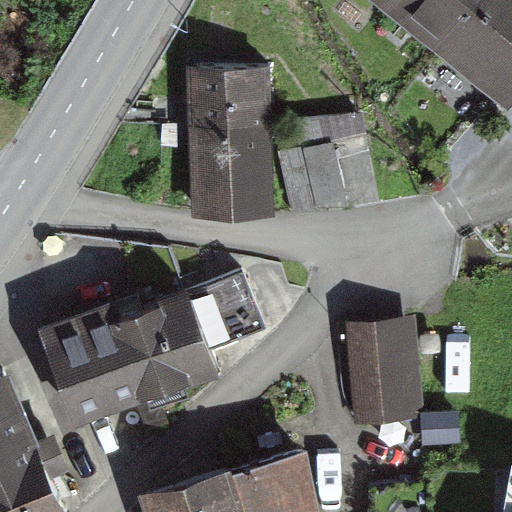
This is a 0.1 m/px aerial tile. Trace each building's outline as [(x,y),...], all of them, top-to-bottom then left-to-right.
[(511,83),(511,0),(405,0),(508,88),(511,83)] [(286,55),(195,59),(201,205),(292,201),(286,55)] [(351,162),(376,161),(373,106),(291,110),(296,201),(353,198),(351,162)] [(195,280),(47,325),(72,408),(220,363),(195,280)] [(422,308),(352,315),(361,415),(431,408),(422,308)] [(0,511),(65,511),(3,370),(0,371),(0,511)] [(314,511),(301,455),(145,502),(149,511),(314,511)]
